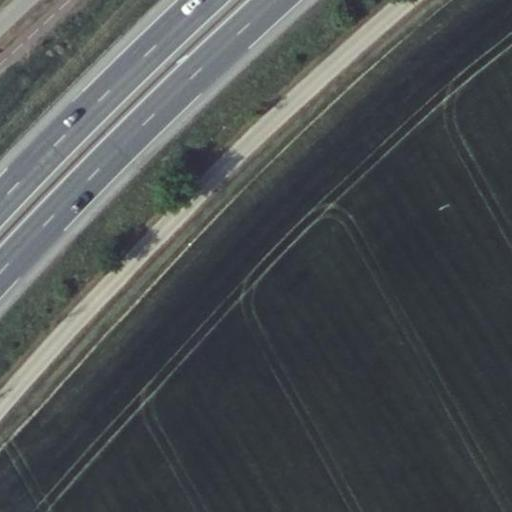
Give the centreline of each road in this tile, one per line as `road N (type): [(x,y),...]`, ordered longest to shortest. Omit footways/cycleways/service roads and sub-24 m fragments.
road 1 (trunk): [(0,276),(130,137),(276,0)]
road 2 (trunk): [(204,0),(0,202)]
